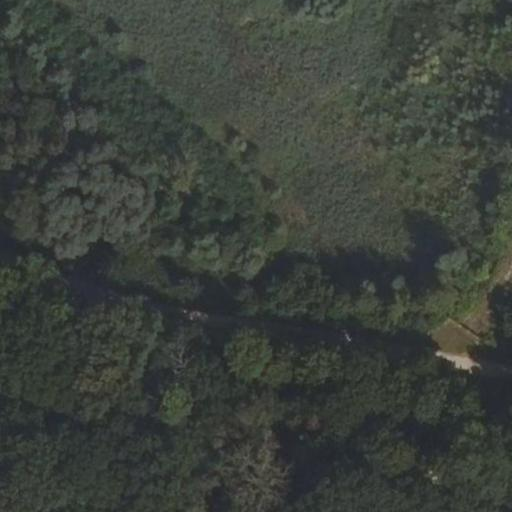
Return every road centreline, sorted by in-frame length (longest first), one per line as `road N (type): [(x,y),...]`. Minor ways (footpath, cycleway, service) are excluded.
road 1 (track): [(0,255),(228,325),(445,343)]
road 2 (track): [(376,511),(511,385)]
